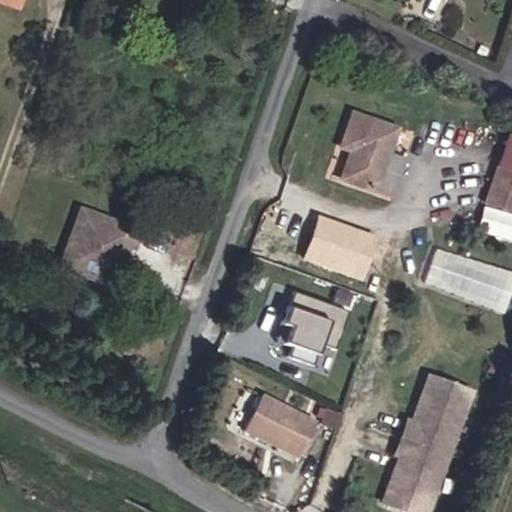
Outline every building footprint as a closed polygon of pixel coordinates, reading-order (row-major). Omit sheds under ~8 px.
[(187,0),(249,22),(255,0),(187,0)] [(429,174),(415,169),(424,141),(381,125),(370,160),(380,164),(370,192),(416,209),(429,174)] [(187,182),(128,163),(109,219),(164,237),(177,197),(182,199),(187,182)] [(314,308),(302,340),(310,343),(304,359),(312,362),(309,373),(334,382),(341,361),(356,366),(369,328),(314,308)] [(310,343),(302,340),(296,357),(304,359),(310,343)] [(434,375),(384,507),(399,511),(436,511),(481,391),(434,375)] [(265,450),(319,475),(336,440),(282,414),(265,450)]
